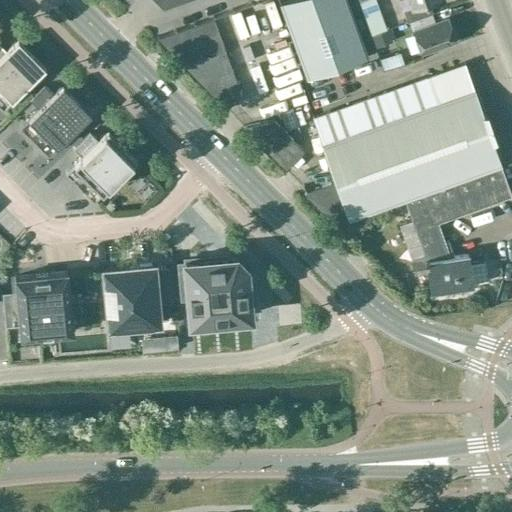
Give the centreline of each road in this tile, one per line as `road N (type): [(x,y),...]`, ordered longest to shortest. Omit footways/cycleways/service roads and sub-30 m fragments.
road 1 (tertiary): [(0,474),(511,455)]
road 2 (unclassified): [(368,306),(66,0)]
road 3 (unclassified): [(368,306),(264,354),(0,375)]
road 4 (unclassified): [(511,366),(368,306)]
